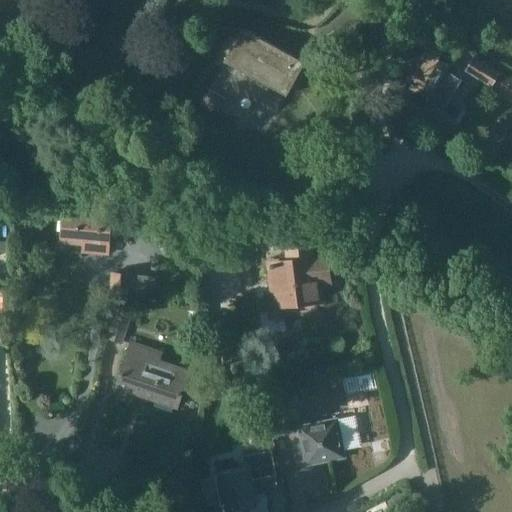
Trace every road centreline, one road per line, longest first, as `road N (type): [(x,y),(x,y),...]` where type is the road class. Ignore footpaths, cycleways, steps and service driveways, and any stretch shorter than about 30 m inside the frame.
road 1 (track): [(407,468),(365,224),(392,0)]
road 2 (track): [(511,217),(433,168),(369,162)]
